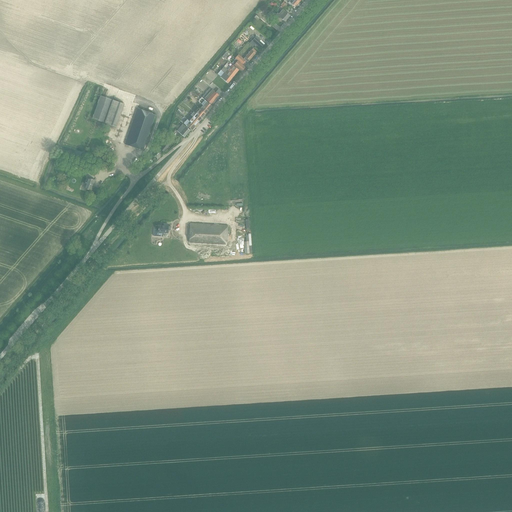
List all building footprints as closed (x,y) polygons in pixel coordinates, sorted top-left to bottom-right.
[(281,17),(281,18),(285,22),(291,15),(283,9),(278,15),(281,17)] [(254,38),(252,41),(256,44),(261,48),(263,45),(259,41),(261,40),(256,36),(254,38)] [(244,58),(248,62),(257,52),(253,48),(244,58)] [(245,60),(238,54),(235,58),(242,64),(245,60)] [(238,68),(242,71),(245,67),(235,59),(232,63),(238,68)] [(238,70),(235,67),(234,66),(232,68),(230,67),(228,70),(227,69),(224,73),(231,79),(238,70)] [(228,83),(231,79),(224,73),(221,71),(220,72),(222,74),(220,77),(224,80),(228,83)] [(221,78),(219,77),(217,80),(215,78),(212,82),(214,84),(211,87),(213,88),(221,78)] [(202,97),(207,101),(211,104),(219,95),(220,97),(223,94),(218,89),(215,92),(209,87),(206,91),(206,92),(202,97)] [(104,123),(112,100),(100,96),(92,119),(104,123)] [(203,105),(203,106),(208,111),(212,106),(206,101),(206,102),(202,98),(198,101),(203,105)] [(113,100),(105,123),(116,127),(124,104),(113,100)] [(186,114),(188,116),(191,114),(184,105),(181,108),(186,114)] [(203,106),(199,109),(205,114),(208,111),(203,106)] [(155,115),(150,113),(137,108),(125,144),(143,150),(155,115)] [(196,113),(202,118),(205,114),(199,109),(196,113)] [(202,118),(196,113),(193,117),(198,122),(202,118)] [(195,126),(198,122),(193,117),(190,115),(187,119),(189,121),(195,126)] [(183,123),(186,125),(191,130),(195,126),(189,121),(187,124),(184,121),(183,123)] [(190,131),(186,127),(182,124),(176,131),(180,134),(184,137),(190,131)] [(163,152),(171,143),(168,140),(160,149),(163,152)] [(83,188),(86,189),(91,190),(95,180),(87,177),(83,188)] [(226,245),(227,231),(227,226),(190,223),(189,243),(194,243),(226,245)] [(153,228),(153,236),(163,236),(163,232),(167,233),(168,230),(170,231),(170,226),(168,226),(168,224),(164,224),(164,226),(158,226),(158,228),(153,228)]
